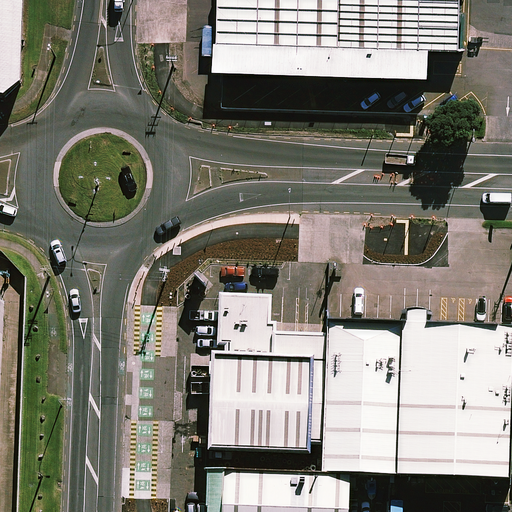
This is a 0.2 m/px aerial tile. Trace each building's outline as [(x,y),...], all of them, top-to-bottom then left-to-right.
[(0,0),(0,87),(19,73),(20,0),(0,0)] [(466,0),(225,0),(224,37),(465,45),(466,0)] [(223,343),(215,343),(212,445),(322,448),(325,346),(326,326),(273,324),(274,285),(225,284),(223,343)] [(0,462),(8,302),(0,301),(0,462)] [(325,346),(322,448),(322,460),(396,462),(400,322),(326,320),(326,326),(325,346)] [(509,326),(400,322),(396,462),(396,474),(505,477),(509,326)] [(342,511),(344,471),(209,466),(207,511),(342,511)]
